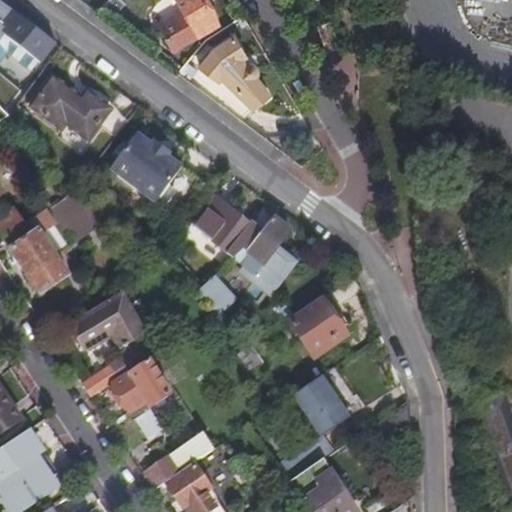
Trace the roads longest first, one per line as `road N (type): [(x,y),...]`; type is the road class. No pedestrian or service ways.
road 1 (residential): [(340,226),(37,0)]
road 2 (residential): [(435,511),(427,383),(379,272),(340,226)]
road 3 (residential): [(262,0),(351,149),(355,197),(340,226)]
road 4 (residential): [(136,511),(0,307)]
